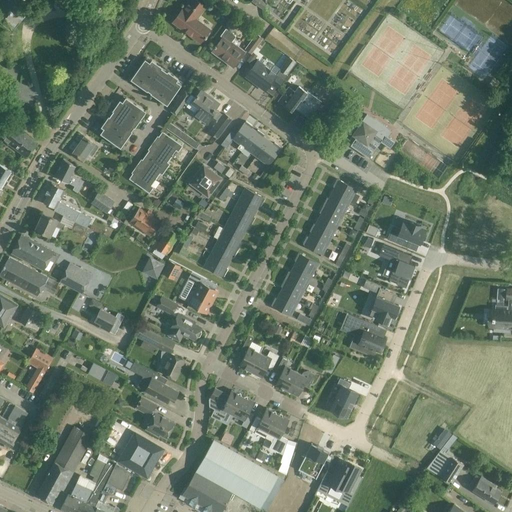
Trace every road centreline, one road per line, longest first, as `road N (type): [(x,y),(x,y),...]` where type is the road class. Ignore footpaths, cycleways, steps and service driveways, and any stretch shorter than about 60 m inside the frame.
road 1 (residential): [(208,362),(311,155),(141,25)]
road 2 (residential): [(511,268),(430,258),(353,438)]
road 3 (unknown): [(137,199),(53,148),(33,111),(13,39)]
road 4 (tertiary): [(7,229),(106,73)]
road 5 (residential): [(146,511),(191,446),(208,362)]
road 6 (residential): [(353,438),(208,362)]
road 7 (residential): [(0,477),(39,405),(0,381)]
